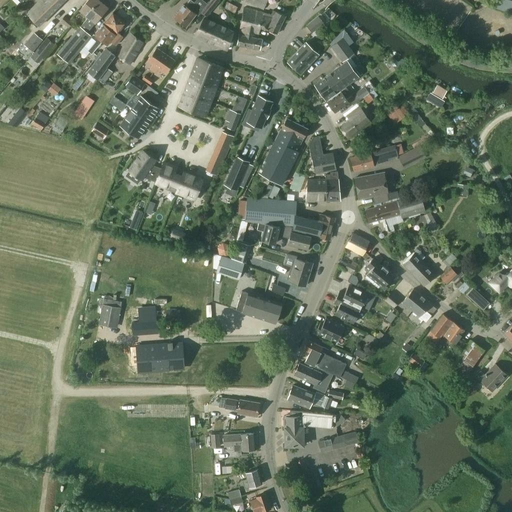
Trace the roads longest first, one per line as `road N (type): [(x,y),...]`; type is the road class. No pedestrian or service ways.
road 1 (tertiary): [(286,511),(268,457),(274,394),(348,218)]
road 2 (track): [(59,388),(274,394)]
road 3 (residential): [(490,334),(469,328),(421,291),(348,218)]
road 4 (tertiary): [(348,218),(338,148),(310,97),(268,65)]
road 5 (track): [(59,388),(69,317),(104,230)]
road 6 (unclassified): [(268,65),(178,40),(127,0)]
road 7 (track): [(42,511),(59,388)]
road 8 (residential): [(511,115),(488,127),(480,142),(511,210)]
